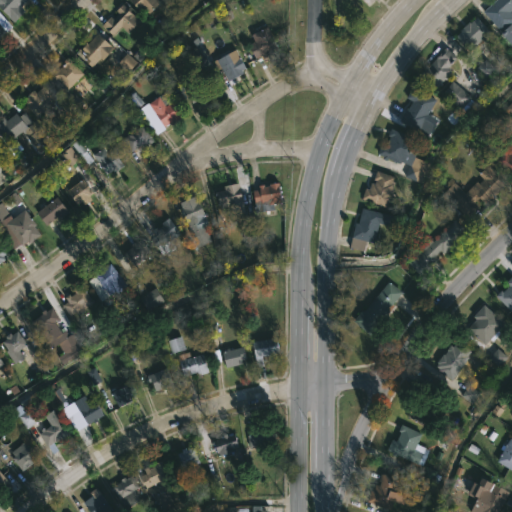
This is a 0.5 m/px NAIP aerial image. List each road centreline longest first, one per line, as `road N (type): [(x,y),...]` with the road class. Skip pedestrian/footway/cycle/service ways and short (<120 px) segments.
road 1 (residential): [(325,66),(260,99),(0,306)]
road 2 (residential): [(511,229),(410,336),(328,495)]
road 3 (residential): [(298,387),(202,409),(111,448),(24,511)]
road 4 (secondary): [(349,95),(329,126),(306,201),(299,305)]
road 5 (secondary): [(332,383),(328,268),(342,181)]
road 6 (residential): [(185,165),(229,154),(319,151)]
road 7 (tertiary): [(317,0),(325,66),(349,95),(372,107)]
road 8 (secondary): [(298,387),(300,511)]
